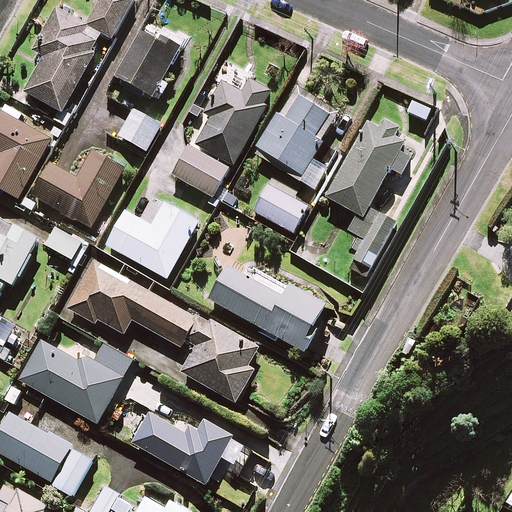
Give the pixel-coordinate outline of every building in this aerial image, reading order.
[(137,2),(134,0),(106,0),(91,29),(115,42),(137,2)] [(27,96),(37,101),(60,114),(66,117),(99,57),(95,55),(100,46),(83,37),(88,27),(60,12),(36,55),(47,60),(27,96)] [(119,81),(156,101),(159,96),(165,99),(171,88),(165,85),(182,54),(144,34),(119,81)] [(219,108),(211,105),(205,117),(212,121),(198,149),(237,170),(276,97),(250,83),(243,96),(223,85),(216,100),(221,103),(219,108)] [(341,115),(338,113),(301,90),(288,111),(285,109),(284,111),(256,156),(316,192),(326,177),(313,169),(325,149),(322,147),(341,115)] [(0,190),(22,203),(55,143),(22,125),(26,117),(6,106),(0,118),(0,158),(1,159),(0,161),(0,190)] [(164,128),(136,113),(122,139),(149,155),(164,128)] [(401,131),(386,123),(382,132),(371,126),(330,201),(366,221),(393,173),(404,179),(413,162),(402,155),(407,146),(396,140),(401,131)] [(232,171),(192,150),(176,179),(216,201),(232,171)] [(128,171),(96,153),(81,181),(54,167),(37,199),(94,231),(128,171)] [(310,210),(271,189),(257,215),(295,236),(310,210)] [(201,226),(154,201),(142,223),(129,215),(111,250),(171,282),(201,226)] [(352,233),(362,239),(356,251),(360,253),(350,272),(371,282),(396,229),(389,226),(392,221),(375,213),(369,226),(358,220),(352,233)] [(43,244),(0,219),(0,303),(10,286),(17,290),(43,244)] [(85,246),(58,232),(49,249),(75,263),(85,246)] [(201,321),(97,263),(70,311),(98,327),(100,323),(127,338),(135,324),(184,351),(201,321)] [(214,304),(310,357),(320,339),(317,338),(332,312),(250,267),(244,277),(233,270),(214,304)] [(27,336),(0,315),(0,358),(7,363),(27,336)] [(261,352),(208,321),(193,346),(200,350),(185,375),(238,407),(258,374),(251,370),(261,352)] [(93,371),(44,344),(22,383),(101,427),(136,364),(106,348),(93,371)] [(96,462),(12,415),(0,436),(0,454),(76,497),(96,462)] [(208,423),(196,443),(154,417),(137,446),(209,489),(226,462),(245,474),(255,456),(235,445),(238,441),(208,423)] [(247,511),(257,496),(227,479),(217,495),(246,511),(247,511)] [(54,511),(55,511),(9,487),(0,503),(0,511),(54,511)] [(143,510),(108,490),(95,511),(80,511),(79,511),(189,511),(173,503),(169,511),(149,499),(143,510)]
